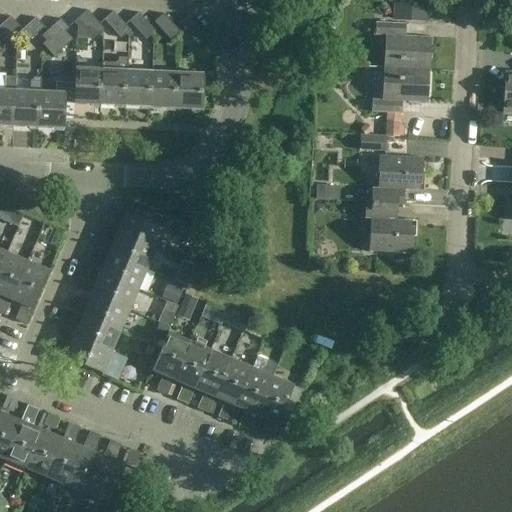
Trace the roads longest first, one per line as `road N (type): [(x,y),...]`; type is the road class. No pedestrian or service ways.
road 1 (residential): [(233,463),(23,371),(101,180)]
road 2 (residential): [(472,0),(459,301)]
road 3 (unclassified): [(242,9),(239,95),(225,140),(184,177),(101,180)]
road 4 (residential): [(104,0),(242,9)]
